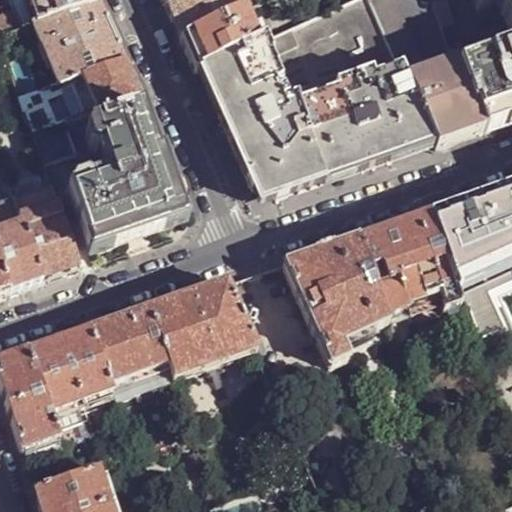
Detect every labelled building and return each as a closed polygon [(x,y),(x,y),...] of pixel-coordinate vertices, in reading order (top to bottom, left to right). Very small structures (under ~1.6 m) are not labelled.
[(96,0),(27,0),(36,26),(98,5),(96,0)] [(161,0),(166,9),(187,0),(161,0)] [(187,0),(166,9),(181,43),(242,15),(246,13),(240,0),(187,0)] [(393,0),(376,0),(370,3),(378,21),(398,12),(393,0)] [(434,5),(443,28),(455,24),(447,0),(434,5)] [(511,0),(473,0),(479,12),(498,3),(503,16),(511,12),(511,0)] [(60,87),(72,82),(95,74),(125,64),(98,5),(36,26),(33,27),(56,77),(60,87)] [(511,12),(503,16),(510,33),(511,32),(511,12)] [(181,43),(195,75),(200,73),(262,44),(258,34),(252,36),(242,15),(181,43)] [(16,16),(0,21),(0,38),(23,31),(16,16)] [(511,32),(510,33),(509,35),(511,42),(511,47),(457,71),(473,113),(476,112),(485,136),(511,126),(511,32)] [(280,35),(264,43),(269,54),(288,46),(280,35)] [(511,47),(511,42),(509,35),(453,58),(452,58),(454,63),(457,71),(511,47)] [(262,44),(200,73),(261,207),(358,174),(437,148),(405,80),(401,71),(299,108),(291,111),(287,102),(280,88),(282,87),(274,73),(277,73),(270,59),(271,59),(269,54),(264,43),(262,44)] [(454,63),(405,80),(437,148),(438,152),(485,136),(476,112),(473,113),(457,71),(454,63)] [(108,112),(142,100),(125,64),(95,74),(108,112)] [(72,82),(74,88),(84,119),(99,114),(108,112),(95,74),(72,82)] [(40,84),(43,92),(60,87),(56,77),(39,82),(40,84)] [(35,95),(20,100),(25,113),(62,101),(58,93),(74,88),(72,82),(60,87),(43,92),(35,95)] [(33,87),(35,95),(43,92),(40,84),(33,87)] [(295,100),(287,102),(291,111),(299,108),(295,100)] [(106,124),(103,125),(88,130),(86,135),(91,148),(95,152),(102,176),(101,180),(90,184),(85,181),(71,186),(70,190),(68,192),(91,259),(185,226),(181,214),(175,194),(161,156),(157,157),(142,112),(106,124)] [(99,114),(84,119),(88,130),(103,125),(102,123),(99,114)] [(66,124),(35,135),(46,167),(77,157),(66,124)] [(50,189),(13,202),(42,287),(79,275),(50,189)] [(511,189),(427,219),(454,296),(511,271),(511,189)] [(13,202),(0,206),(0,275),(8,299),(42,287),(13,202)] [(454,296),(427,219),(356,243),(383,324),(408,316),(407,313),(436,302),(441,316),(458,311),(454,296)] [(383,324),(356,243),(283,268),(282,270),(327,372),(347,364),(341,350),(386,331),(383,324)] [(0,301),(8,299),(0,275),(0,301)] [(250,345),(225,288),(159,311),(147,315),(168,373),(250,345)] [(168,373),(147,315),(88,335),(108,394),(168,373)] [(79,412),(110,400),(108,394),(88,335),(56,346),(27,356),(49,422),(79,412)] [(173,387),(256,359),(250,345),(168,373),(173,387)] [(0,364),(0,396),(20,458),(57,445),(49,422),(27,356),(9,362),(0,364)] [(110,400),(113,408),(173,387),(168,373),(108,394),(110,400)] [(20,458),(24,470),(61,458),(57,445),(20,458)] [(24,470),(33,498),(70,486),(61,458),(24,470)] [(37,511),(106,511),(96,478),(70,486),(33,498),(37,511)]
